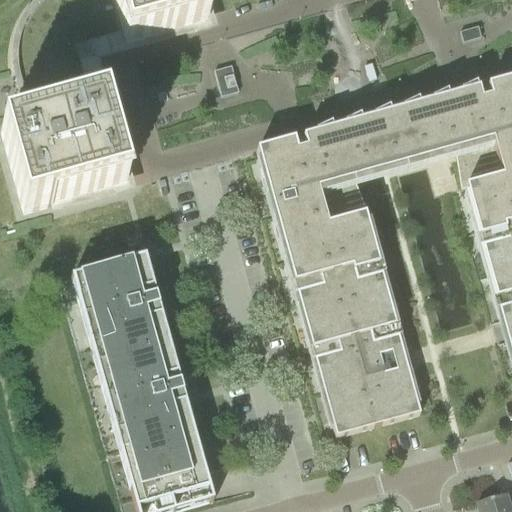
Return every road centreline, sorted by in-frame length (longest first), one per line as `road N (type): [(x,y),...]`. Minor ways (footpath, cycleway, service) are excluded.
road 1 (residential): [(194,156),(294,509)]
road 2 (residential): [(294,509),(418,476)]
